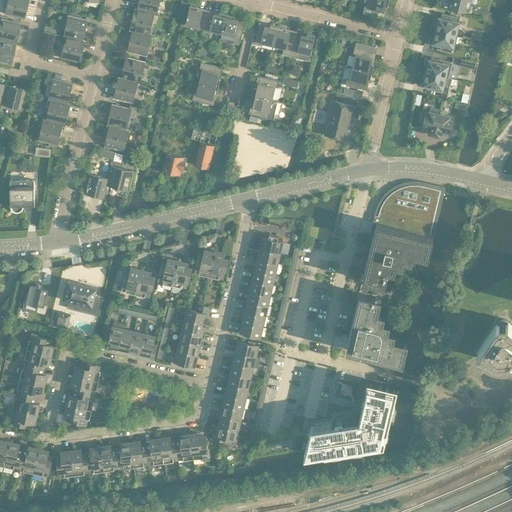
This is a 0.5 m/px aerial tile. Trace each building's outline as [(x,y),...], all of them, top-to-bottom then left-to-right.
[(27,0),(7,0),(4,13),(23,18),(27,0)] [(139,0),(137,9),(137,10),(154,14),(156,15),(159,0),(139,0)] [(388,0),(368,0),(367,6),(364,6),(363,12),(384,17),(387,6),(388,0)] [(446,0),(449,1),(448,7),(468,12),(470,4),(471,4),(473,3),(474,2),(474,0),(446,0)] [(208,10),(198,7),(190,5),(185,24),(198,27),(197,30),(203,31),(208,10)] [(130,30),(132,30),(149,34),(154,14),(137,10),(137,9),(135,9),(130,30)] [(219,12),(208,10),(203,31),(209,33),(210,30),(222,33),(227,14),(219,12)] [(456,35),(460,17),(442,13),(440,18),(438,17),(435,30),(456,35)] [(227,14),(222,33),(221,38),(234,41),(233,44),(239,45),(239,42),(240,43),(241,40),(246,19),(235,16),(227,14)] [(63,36),(66,37),(66,36),(83,41),(83,40),(88,20),(69,15),(63,36)] [(1,18),(0,20),(0,40),(15,44),(20,23),(1,18)] [(259,22),(258,24),(254,43),(260,45),(261,42),(273,45),(278,26),(270,24),(270,25),(259,22)] [(290,56),(296,33),(296,31),(285,28),(278,26),(273,45),(283,48),(282,54),(290,56)] [(127,51),(146,55),(151,34),(149,34),(132,30),(127,51)] [(451,52),(456,35),(435,30),(432,43),(434,43),(434,46),(440,47),(440,50),(451,52)] [(309,61),(315,35),(307,33),(307,34),(296,31),(296,33),(290,56),(309,61)] [(66,36),(66,37),(61,57),(80,62),(85,41),(83,40),(83,41),(66,36)] [(0,62),(10,64),(15,44),(0,40),(0,62)] [(371,63),(375,46),(356,42),(353,54),(355,54),(352,67),(372,71),(374,64),(371,63)] [(126,57),(121,77),(121,78),(138,82),(137,82),(140,83),(145,61),(126,57)] [(448,78),(452,62),(431,57),(430,60),(428,60),(425,72),(448,78)] [(202,69),(199,81),(218,86),(220,78),(222,67),(201,62),(199,69),(202,69)] [(365,90),(367,79),(370,79),(372,71),(352,67),(349,79),(347,79),(345,85),(365,90)] [(451,78),(448,78),(425,72),(422,85),(428,86),(427,89),(441,92),(443,86),(449,87),(451,78)] [(279,81),(259,76),(258,76),(255,87),(254,87),(252,94),(272,99),(275,87),(277,87),(279,81)] [(114,98),(133,102),(137,82),(138,82),(121,78),(121,77),(119,77),(114,98)] [(48,99),(51,100),(51,99),(67,103),(68,103),(72,83),(53,78),(48,99)] [(285,78),(283,83),(295,86),(296,80),(285,78)] [(218,86),(199,81),(196,94),(194,93),(192,100),(213,105),(216,94),(218,86)] [(5,84),(0,104),(21,109),(26,90),(5,84)] [(356,89),(354,97),(362,99),(364,91),(356,89)] [(269,111),(272,99),(252,94),(251,102),(248,113),(270,118),(271,112),(269,111)] [(51,99),(51,100),(46,119),(46,120),(63,124),(62,124),(65,125),(70,104),(68,103),(67,103),(51,99)] [(326,133),(326,134),(327,134),(328,136),(332,137),(333,136),(337,137),(337,138),(341,139),(343,138),(344,138),(344,137),(346,136),(347,132),(346,131),(350,115),(354,116),(362,118),(365,107),(357,105),(356,107),(352,106),(334,101),(327,127),(326,128),(325,131),(326,133)] [(107,125),(109,126),(109,125),(126,129),(131,108),(112,104),(107,125)] [(434,135),(439,114),(440,110),(430,107),(428,114),(425,114),(422,129),(429,131),(429,134),(434,135)] [(449,119),(450,116),(439,114),(434,135),(440,137),(441,133),(448,135),(452,120),(449,119)] [(63,124),(46,120),(46,119),(44,119),(38,140),(58,145),(62,124),(63,124)] [(194,124),(191,138),(214,144),(218,130),(194,124)] [(104,146),(123,151),(129,129),(126,129),(109,125),(109,126),(104,146)] [(254,159),(283,154),(282,145),(277,146),(276,141),(261,143),(259,132),(249,134),(254,159)] [(200,141),(195,165),(208,168),(214,145),(200,141)] [(35,155),(50,157),(51,148),(36,147),(35,155)] [(122,160),(124,153),(102,148),(100,154),(122,160)] [(186,157),(169,153),(168,154),(167,155),(165,160),(167,161),(164,171),(165,171),(166,173),(171,174),(172,173),(179,175),(181,169),(183,169),(186,157)] [(112,166),(109,178),(108,185),(128,190),(133,171),(112,166)] [(105,198),(108,185),(109,178),(88,173),(84,192),(105,198)] [(35,206),(34,180),(10,180),(11,206),(11,208),(12,210),(14,211),(16,212),(18,212),(20,211),(22,210),(23,208),(23,206),(35,206)] [(372,223),(376,224),(363,280),(378,283),(385,285),(388,271),(395,273),(397,266),(404,267),(405,260),(412,262),(414,255),(428,258),(433,236),(426,235),(430,218),(434,219),(440,190),(423,185),(416,185),(410,185),(404,186),(398,188),(392,192),(388,196),(384,201),(381,206),(379,212),(378,215),(374,214),(372,223)] [(328,239),(330,228),(311,225),(309,236),(328,239)] [(269,234),(268,238),(263,237),(262,243),(260,243),(260,247),(261,247),(261,248),(280,252),(282,241),(277,240),(278,236),(269,234)] [(280,252),(261,248),(259,253),(258,253),(257,257),(258,258),(277,263),(280,252)] [(214,252),(209,251),(204,250),(203,254),(198,253),(196,263),(194,273),(199,274),(199,275),(208,277),(214,252)] [(224,255),(214,252),(208,277),(218,279),(219,278),(223,279),(225,270),(226,270),(228,260),(223,259),(224,255)] [(277,263),(258,258),(257,264),(255,264),(255,268),(256,268),(256,269),(275,273),(277,263)] [(162,284),(172,286),(178,261),(168,259),(167,263),(162,262),(159,272),(160,272),(157,281),(162,283),(162,284)] [(187,264),(178,261),(172,286),(182,288),(182,287),(187,288),(189,279),(192,269),(186,268),(187,264)] [(141,270),(135,269),(131,268),(130,272),(125,271),(123,281),(121,290),(125,292),(125,293),(135,295),(141,270)] [(275,273),(256,269),(254,274),(253,274),(252,278),(253,279),(272,284),(275,273)] [(151,273),(141,270),(135,295),(145,297),(145,296),(150,297),(152,288),(155,278),(150,277),(151,273)] [(272,284),(253,279),(252,285),(250,285),(250,289),(251,289),(251,290),(270,294),(272,284)] [(68,280),(63,299),(69,301),(67,307),(85,312),(86,305),(98,308),(101,298),(95,297),(97,287),(68,280)] [(25,302),(24,308),(37,311),(45,313),(46,307),(44,306),(44,304),(48,289),(40,287),(40,286),(39,285),(38,284),(36,284),(35,285),(34,286),(31,285),(29,293),(27,302),(25,302)] [(270,294),(251,290),(249,295),(248,295),(247,299),(248,300),(267,305),(270,294)] [(360,293),(349,336),(346,350),(403,363),(408,341),(394,338),(396,331),(389,330),(390,323),(383,321),(385,314),(378,312),(381,298),(375,297),(360,293)] [(0,337),(10,294),(8,298),(6,300),(4,303),(2,305),(0,308),(0,337)] [(267,305),(248,300),(247,306),(246,306),(245,310),(246,310),(246,311),(265,315),(267,305)] [(187,308),(185,319),(204,323),(205,318),(207,318),(210,307),(209,306),(202,305),(198,304),(196,310),(187,308)] [(57,311),(53,324),(67,328),(70,314),(57,311)] [(265,315),(246,311),(244,317),(243,316),(242,320),(243,321),(262,326),(265,315)] [(204,323),(185,319),(182,330),(202,334),(203,328),(204,328),(205,324),(204,324),(204,323)] [(511,323),(508,321),(507,320),(506,319),(504,319),(502,319),(501,319),(500,319),(499,319),(499,320),(498,320),(497,321),(496,322),(477,351),(480,354),(482,355),(483,356),(484,357),(486,358),(488,359),(492,361),(494,362),(496,363),(497,363),(500,363),(502,363),(504,363),(507,363),(510,363),(511,362),(511,323)] [(262,326),(243,321),(242,327),(241,327),(240,331),(241,331),(241,332),(250,334),(249,336),(256,338),(257,336),(260,337),(262,326)] [(123,329),(112,326),(108,345),(114,347),(114,348),(118,349),(118,348),(119,348),(123,329)] [(134,331),(123,329),(119,348),(124,349),(124,351),(128,351),(129,350),(134,331)] [(202,334),(182,330),(180,340),(199,345),(200,339),(202,339),(203,335),(201,334),(202,334)] [(144,334),(134,331),(129,350),(135,352),(135,353),(139,354),(139,353),(140,353),(144,334)] [(29,339),(26,349),(51,355),(53,345),(49,344),(50,339),(38,336),(38,334),(31,333),(30,339),(29,339)] [(155,336),(144,334),(140,353),(145,354),(145,356),(154,358),(157,346),(153,345),(155,336)] [(199,345),(180,340),(178,351),(197,355),(198,349),(199,349),(200,345),(199,345)] [(255,355),(258,345),(255,344),(255,342),(248,340),(248,342),(239,340),(237,346),(236,346),(235,350),(236,351),(255,355)] [(51,355),(26,349),(24,359),(25,359),(24,364),(43,369),(44,364),(48,365),(49,364),(50,361),(51,355)] [(197,355),(178,351),(176,357),(172,356),(171,362),(189,367),(189,365),(194,366),(196,360),(197,360),(198,356),(197,355)] [(260,357),(255,355),(236,351),(235,357),(233,357),(233,361),(234,361),(234,362),(253,366),(258,367),(260,357)] [(81,361),(80,366),(76,365),(74,375),(98,381),(101,371),(100,371),(101,366),(81,361)] [(250,377),(253,366),(234,362),(232,367),(231,367),(230,371),(231,372),(250,377)] [(43,369),(24,364),(23,369),(22,368),(19,378),(44,384),(46,374),(42,373),(43,369)] [(250,377),(231,372),(230,378),(229,378),(228,382),(229,382),(229,383),(248,387),(250,377)] [(98,381),(74,375),(71,385),(75,386),(74,391),(94,395),(95,391),(96,391),(98,381)] [(44,384),(19,378),(17,388),(18,388),(17,393),(36,398),(37,393),(41,394),(44,384)] [(309,433),(306,445),(309,446),(307,453),(308,453),(310,453),(326,450),(325,454),(340,452),(384,445),(389,423),(392,408),(397,387),(393,386),(391,386),(382,383),(369,380),(368,380),(362,402),(362,403),(359,418),(356,418),(354,418),(336,421),(335,421),(332,422),(314,425),(312,434),(309,433)] [(248,387),(229,383),(227,388),(226,388),(225,392),(226,393),(245,398),(248,387)] [(94,395),(74,391),(73,396),(69,395),(67,404),(91,410),(94,400),(93,400),(94,395)] [(36,398),(17,393),(16,398),(15,398),(12,407),(37,413),(39,403),(35,402),(36,398)] [(245,398),(226,393),(226,395),(225,399),(224,399),(223,403),(224,403),(224,404),(243,408),(245,398)] [(91,410),(67,404),(64,414),(69,415),(67,420),(80,423),(79,425),(86,427),(88,420),(89,420),(91,410)] [(243,408),(224,404),(222,409),(221,409),(220,413),(221,414),(240,419),(243,408)] [(37,413),(12,407),(10,417),(11,417),(9,424),(16,426),(17,424),(29,427),(30,422),(34,423),(37,413)] [(240,419),(221,414),(221,416),(220,420),(219,420),(218,424),(219,424),(219,425),(238,429),(240,419)] [(238,429),(219,425),(217,430),(216,430),(214,439),(225,442),(226,438),(235,440),(238,429)] [(200,433),(195,433),(190,434),(193,459),(203,458),(203,457),(210,456),(209,449),(207,449),(205,436),(200,437),(200,433)] [(190,434),(184,435),(180,436),(180,438),(180,440),(175,441),(178,460),(183,460),(183,461),(193,459),(190,434)] [(170,437),(166,438),(160,438),(163,463),(173,462),(173,461),(178,460),(175,441),(171,441),(170,437)] [(160,438),(151,440),(150,440),(150,442),(150,444),(146,445),(148,464),(153,464),(153,465),(163,463),(160,438)] [(9,442),(4,441),(0,439),(0,465),(4,467),(9,442)] [(141,445),(141,443),(140,441),(130,442),(134,467),(144,466),(144,465),(148,464),(146,445),(141,445)] [(19,444),(9,442),(4,467),(13,469),(14,468),(18,469),(23,450),(18,448),(19,444)] [(130,442),(125,443),(120,444),(121,448),(116,449),(119,469),(124,468),(124,469),(134,467),(130,442)] [(111,445),(101,447),(104,472),(114,470),(114,469),(119,469),(116,449),(111,449),(111,445)] [(29,447),(28,451),(23,450),(18,469),(23,470),(23,471),(33,473),(39,449),(29,447)] [(101,447),(95,447),(90,448),(91,452),(86,453),(89,473),(94,472),(94,473),(104,472),(101,447)] [(48,451),(39,449),(33,473),(43,476),(43,475),(48,476),(53,457),(47,455),(48,451)] [(81,453),(81,452),(81,449),(71,451),(74,476),(84,474),(84,473),(89,473),(86,453),(81,453)] [(71,451),(65,451),(61,452),(61,456),(56,457),(59,477),(64,476),(64,477),(74,476),(71,451)]
